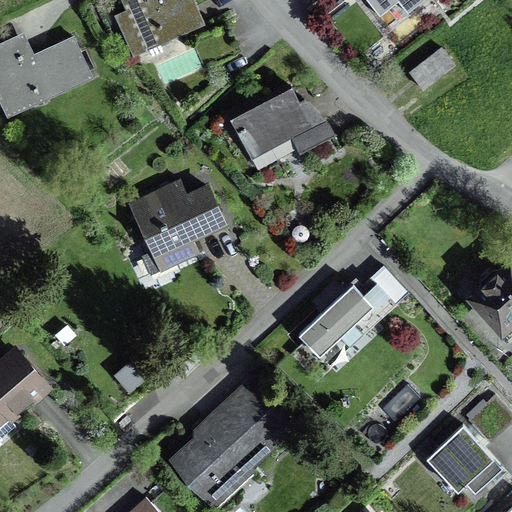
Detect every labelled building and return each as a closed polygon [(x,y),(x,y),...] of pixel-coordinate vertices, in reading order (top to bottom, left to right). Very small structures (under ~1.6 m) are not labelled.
[(193,0),(128,0),(131,5),(118,11),(138,53),(204,21),(193,0)] [(368,0),(376,10),(390,0),(398,0),(405,9),(417,0),(368,0)] [(234,48),(226,30),(198,42),(205,60),(234,48)] [(21,33),(0,42),(0,102),(6,115),(90,78),(71,35),(30,53),(21,33)] [(423,88),(452,66),(441,51),(411,73),(423,88)] [(291,86),(231,118),(252,159),(291,138),(298,151),(335,131),(304,95),(298,98),(291,86)] [(179,180),(129,202),(159,267),(195,250),(188,236),(222,220),(206,186),(186,195),(179,180)] [(94,255),(87,245),(77,253),(84,262),(94,255)] [(511,322),(511,266),(506,260),(466,296),(501,333),(511,322)] [(394,304),(365,276),(289,352),(318,380),(394,304)] [(0,426),(48,382),(14,345),(0,357),(0,426)] [(205,427),(170,458),(210,502),(294,425),(249,375),(199,420),(205,427)] [(495,402),(474,420),(487,436),(508,418),(495,402)] [(455,491),(494,460),(468,428),(430,459),(455,491)] [(155,511),(144,499),(128,511),(155,511)]
